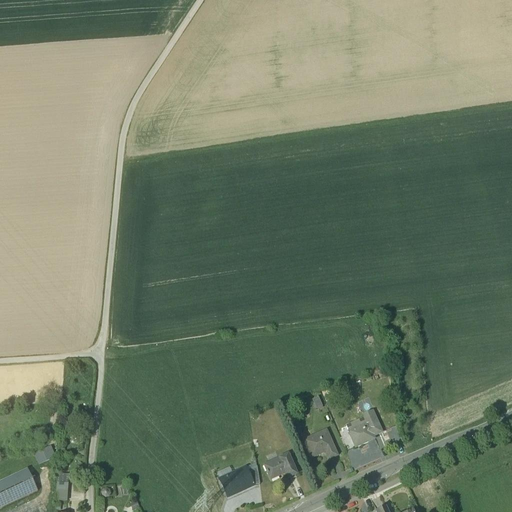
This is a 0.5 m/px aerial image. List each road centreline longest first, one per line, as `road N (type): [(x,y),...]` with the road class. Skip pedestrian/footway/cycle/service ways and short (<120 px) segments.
road 1 (track): [(121,168),(511,110)]
road 2 (track): [(101,360),(127,135),(211,0)]
road 3 (tertiary): [(511,419),(307,511)]
